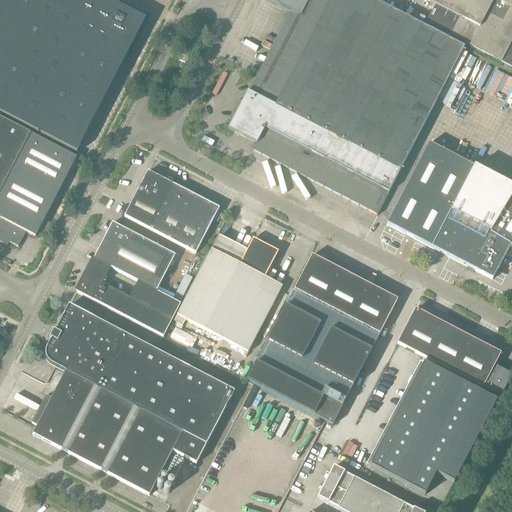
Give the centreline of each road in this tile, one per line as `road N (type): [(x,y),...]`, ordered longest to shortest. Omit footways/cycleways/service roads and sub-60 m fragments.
road 1 (unclassified): [(171,148),(511,326)]
road 2 (unclassified): [(40,300),(131,128)]
road 3 (unclassified): [(171,148),(232,13)]
road 4 (unclassified): [(191,0),(131,128)]
road 5 (unclassified): [(111,511),(0,450)]
